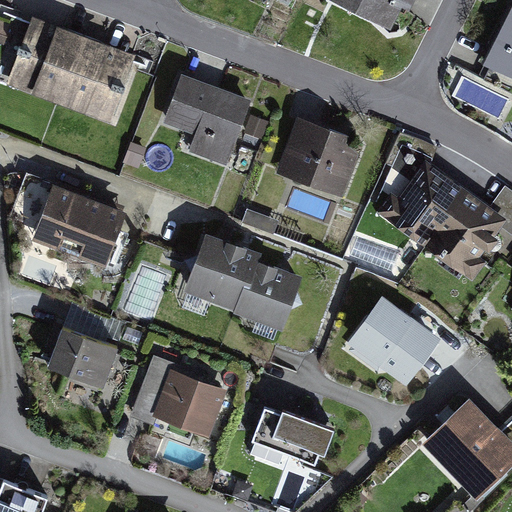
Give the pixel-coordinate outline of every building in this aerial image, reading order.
[(420,0),(327,0),(326,3),(399,41),(420,0)] [(136,54),(33,15),(7,83),(117,124),(139,64),(133,62),(136,54)] [(18,25),(0,18),(0,42),(10,46),(18,25)] [(511,19),(488,74),(511,84),(511,19)] [(134,48),(141,30),(124,24),(118,43),(134,48)] [(254,105),(182,81),(166,130),(197,140),(192,155),(233,168),(254,105)] [(349,141),(293,123),(275,179),(347,200),(360,157),(349,153),(349,141)] [(433,158),(402,145),(392,168),(410,181),(399,197),(392,192),(376,212),(472,281),(487,261),(480,256),(486,249),(490,251),(498,239),(495,236),(502,227),(511,233),(511,189),(506,186),(491,204),(432,162),(433,158)] [(128,220),(52,194),(34,247),(110,273),(128,220)] [(279,220),(247,208),(242,223),(274,234),(279,220)] [(263,252),(206,231),(184,290),(235,309),(233,312),(283,330),(303,275),(260,260),(263,252)] [(444,345),(385,304),(349,354),(408,396),(444,345)] [(119,349),(62,331),(48,375),(105,393),(119,349)] [(230,397),(172,379),(157,427),(215,445),(230,397)] [(248,452),(280,464),(285,451),(320,464),(335,424),(268,399),(248,452)] [(511,447),(475,408),(424,456),(477,511),(511,479),(511,447)] [(46,511),(49,505),(5,490),(0,504),(0,511),(46,511)]
